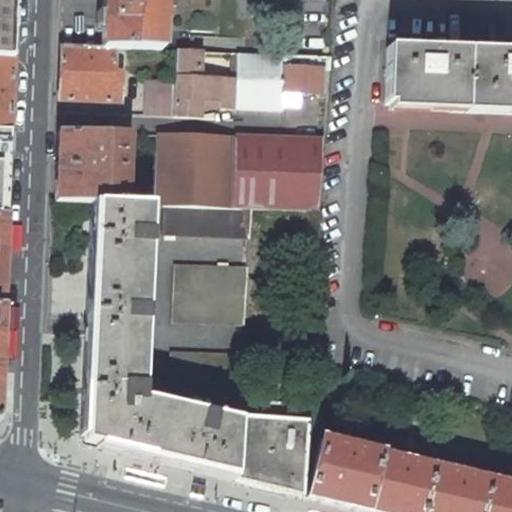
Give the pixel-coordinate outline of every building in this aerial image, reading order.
[(168,0),(108,0),(108,11),(102,11),(100,48),(114,49),(159,51),(161,5),(168,5),(168,0)] [(121,76),(113,76),(114,49),(100,48),(60,46),(58,102),(119,104),(121,76)] [(511,53),(386,49),(384,105),(408,106),(496,110),(511,110),(511,53)] [(172,118),(200,120),(200,111),(200,78),(201,52),(175,51),(173,86),(172,118)] [(327,71),(328,58),(237,54),(236,79),(234,110),(282,112),(282,104),(282,94),(298,95),(322,96),(323,71),(327,71)] [(0,132),(7,132),(8,97),(10,62),(4,62),(0,61),(0,132)] [(200,111),(219,109),(220,79),(200,78),(200,111)] [(219,109),(234,110),(236,79),(230,79),(220,78),(220,79),(219,109)] [(172,118),(173,86),(147,85),(146,117),(172,118)] [(299,105),(298,95),(282,94),(282,104),(299,105)] [(295,143),(323,144),(325,111),(302,111),(295,118),(295,143)] [(124,206),(127,135),(57,132),(56,165),(54,203),(94,205),(124,206)] [(231,209),(233,140),(156,137),(153,207),(163,207),(231,209)] [(319,212),(323,144),(295,143),(233,140),(231,209),(251,210),(319,212)] [(114,323),(144,324),(150,207),(124,206),(94,205),(90,284),(89,315),(115,317),(114,323)] [(251,210),(231,209),(163,207),(162,236),(249,239),(251,210)] [(244,327),(247,269),(174,266),(172,324),(244,327)] [(297,352),(310,353),(313,307),(300,307),(297,352)] [(114,323),(115,317),(89,315),(88,336),(144,338),(144,324),(114,323)] [(238,422),(141,399),(144,338),(88,336),(83,443),(143,456),(233,478),(238,422)] [(240,385),(242,356),(170,353),(169,381),(240,385)] [(71,367),(55,366),(53,407),(69,407),(71,367)] [(301,498),(305,421),(282,419),(283,404),(264,403),(263,418),(238,416),(238,422),(233,478),(233,482),(289,496),(301,498)] [(511,511),(511,486),(319,442),(305,499),(360,511),(511,511)] [(191,488),(190,495),(204,498),(207,485),(193,482),(191,488)]
